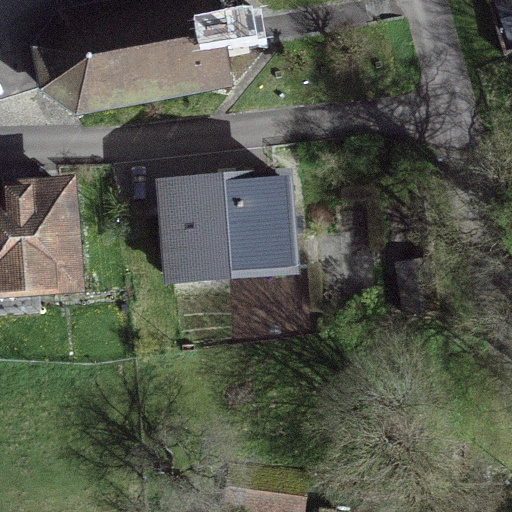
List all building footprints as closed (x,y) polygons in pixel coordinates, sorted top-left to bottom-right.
[(73,112),(80,113),(81,108),(215,84),(216,90),(230,87),(228,73),(221,74),(219,60),(215,37),(211,15),(209,1),(211,0),(166,0),(65,19),(63,15),(57,19),(59,22),(42,47),(38,46),(36,53),(40,54),(45,83),(42,86),(46,92),(49,90),(74,107),(73,112)] [(232,12),(211,15),(219,60),(240,56),(232,12)] [(165,187),(171,279),(291,270),(284,178),(165,187)] [(0,290),(74,285),(66,187),(0,192),(0,290)] [(322,511),(301,511),(307,474),(230,466),(225,511),(328,511),(323,511),(322,511)]
